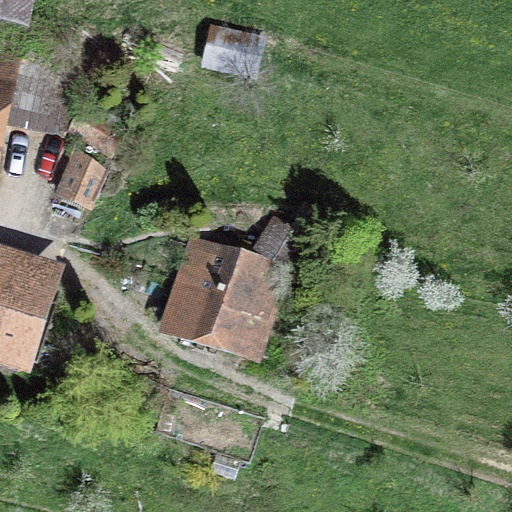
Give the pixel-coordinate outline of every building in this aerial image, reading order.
[(0,0),(0,110),(5,91),(0,90),(0,19),(23,24),(27,0),(0,0)] [(263,43),(212,32),(204,68),(255,79),(263,43)] [(64,60),(23,51),(12,101),(54,109),(64,60)] [(84,109),(75,125),(110,145),(119,129),(84,109)] [(59,191),(89,204),(102,170),(77,150),(59,191)] [(274,219),(258,248),(281,261),(297,231),(274,219)] [(183,330),(248,349),(264,295),(273,298),(282,268),(208,246),(183,330)] [(0,356),(32,367),(48,318),(34,313),(41,293),(0,279),(0,356)]
